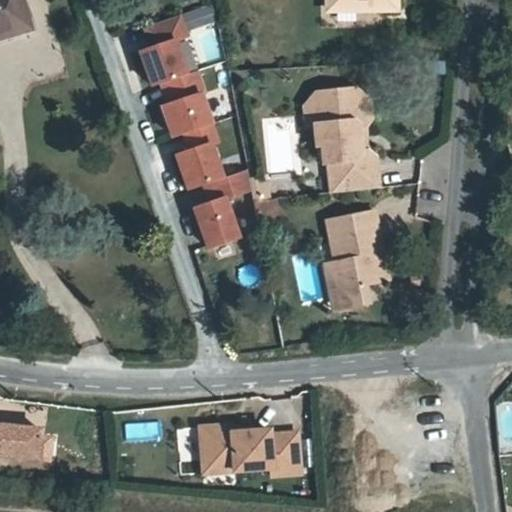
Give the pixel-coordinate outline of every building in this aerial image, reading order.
[(0,88),(49,77),(36,27),(63,21),(57,0),(39,0),(0,10),(0,88)] [(181,155),(195,189),(226,176),(212,143),(219,140),(199,94),(203,92),(194,70),(183,75),(170,42),(183,36),(174,15),(142,29),(150,48),(138,53),(152,87),(163,83),(171,104),(164,107),(176,137),(188,132),(195,149),(181,155)] [(320,144),(360,142),(358,123),(364,121),(370,114),(368,96),(353,85),(340,86),(333,95),(324,88),(316,89),(302,102),(316,114),(317,120),(312,120),(315,143),(320,142),(320,144)] [(340,86),(324,88),(333,95),(340,86)] [(305,122),(312,120),(317,120),(316,114),(302,102),(305,122)] [(360,142),(366,141),(364,121),(358,123),(360,142)] [(329,174),(331,189),(378,183),(374,152),(366,146),(361,147),(360,142),(320,144),(322,160),(327,159),(335,166),(329,174)] [(335,166),(327,159),(329,174),(335,166)] [(260,174),(249,176),(254,198),(268,196),(264,176),(260,174)] [(273,220),(268,196),(254,198),(258,222),(273,220)] [(327,217),(332,239),(337,238),(344,266),(335,268),(343,305),(370,298),(366,280),(389,275),(375,207),(327,217)] [(337,238),(332,239),(336,258),(325,260),(335,306),(343,305),(335,268),(344,266),(337,238)] [(0,425),(0,450),(41,454),(43,433),(43,426),(5,423),(5,426),(0,425)] [(199,428),(202,463),(232,459),(234,471),(273,467),(274,473),(302,471),(298,432),(271,434),(269,430),(230,433),(229,426),(199,428)] [(52,434),(43,433),(41,454),(51,455),(52,434)] [(203,473),(234,471),(232,459),(202,463),(203,473)]
